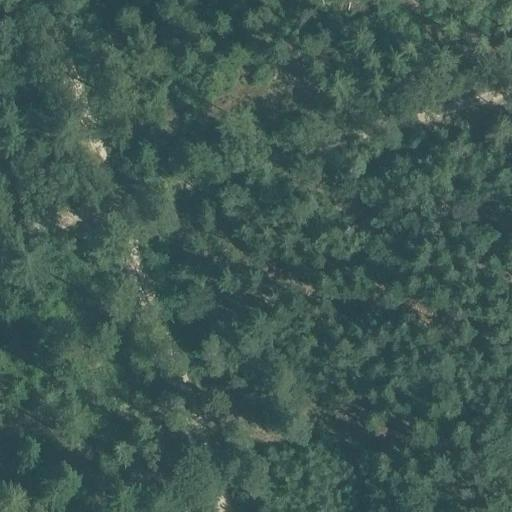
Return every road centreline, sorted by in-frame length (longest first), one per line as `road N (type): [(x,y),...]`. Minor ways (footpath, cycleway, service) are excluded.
road 1 (track): [(119,205),(511,98)]
road 2 (track): [(119,205),(229,511)]
road 3 (track): [(47,0),(119,205)]
road 4 (track): [(0,240),(119,205)]
